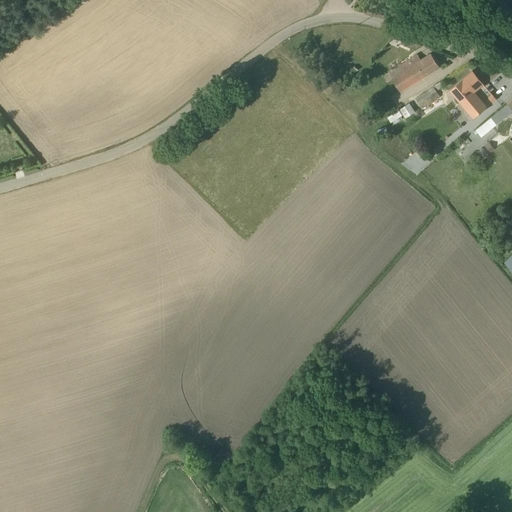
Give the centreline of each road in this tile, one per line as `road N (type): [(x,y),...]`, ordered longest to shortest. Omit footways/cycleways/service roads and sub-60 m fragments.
road 1 (unclassified): [(0,188),(133,145),(272,43),(327,17),(359,17),(511,72)]
road 2 (track): [(454,220),(272,43)]
road 3 (track): [(223,511),(185,460),(174,458),(161,467),(144,511)]
